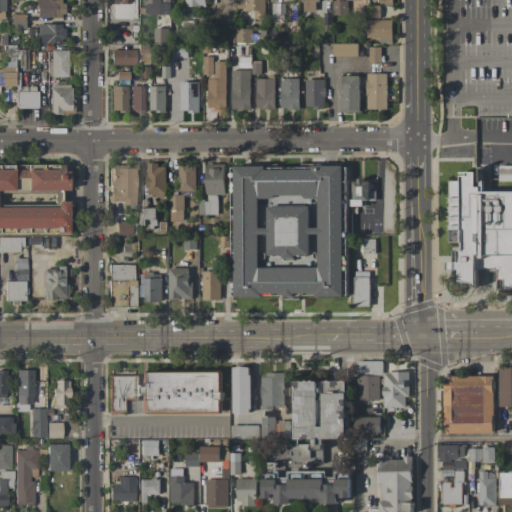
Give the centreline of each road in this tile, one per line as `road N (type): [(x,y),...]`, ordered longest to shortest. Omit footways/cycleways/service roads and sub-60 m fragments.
road 1 (residential): [(426,511),(417,0)]
road 2 (residential): [(91,511),(91,0)]
road 3 (residential): [(417,139),(0,140)]
road 4 (secondary): [(327,336),(0,337)]
